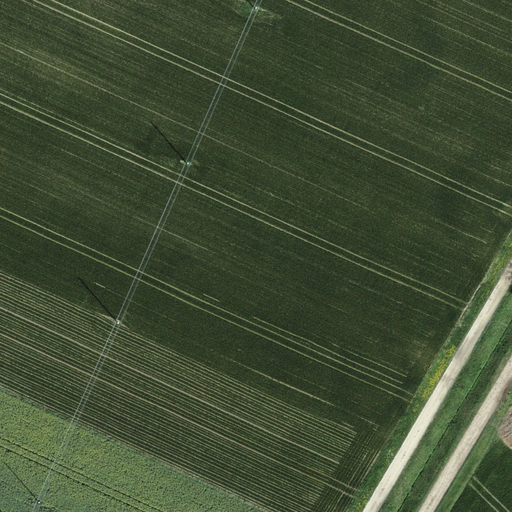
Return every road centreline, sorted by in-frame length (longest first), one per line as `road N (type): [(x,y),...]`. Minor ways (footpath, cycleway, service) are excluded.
road 1 (track): [(366,511),(511,266)]
road 2 (track): [(428,511),(511,372)]
